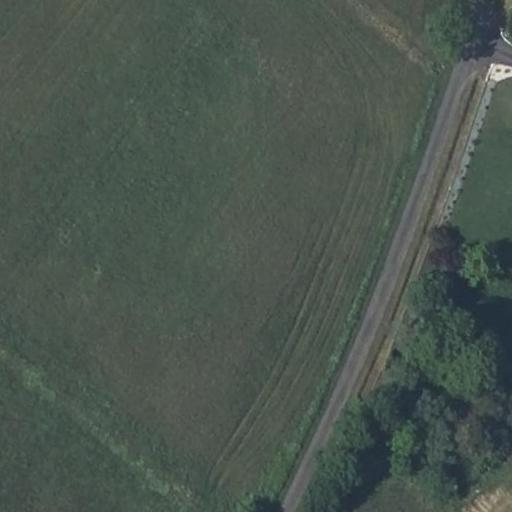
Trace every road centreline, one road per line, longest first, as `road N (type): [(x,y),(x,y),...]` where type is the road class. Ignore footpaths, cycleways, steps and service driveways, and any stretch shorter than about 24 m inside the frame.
road 1 (unclassified): [(487,0),(385,281),(286,511)]
road 2 (track): [(202,511),(0,369)]
